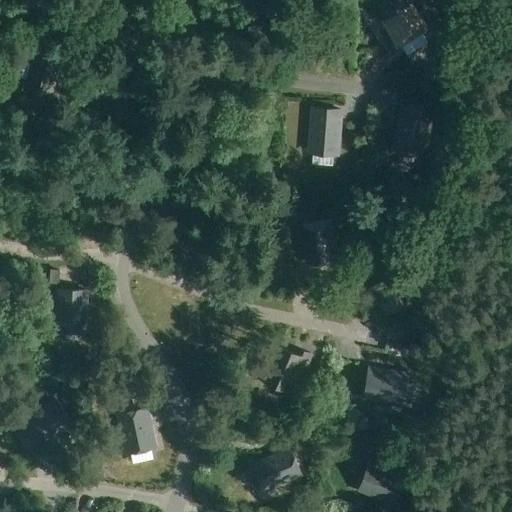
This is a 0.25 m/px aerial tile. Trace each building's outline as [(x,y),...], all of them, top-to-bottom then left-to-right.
[(409,5),(405,0),(383,0),(376,4),(385,20),(381,22),(397,49),(428,31),(412,3),(409,5)] [(440,17),(432,22),(439,32),(446,28),(440,17)] [(44,25),(34,25),(33,35),(43,35),(44,25)] [(52,98),(65,54),(37,45),(23,89),(52,98)] [(214,109),(216,95),(206,94),(204,108),(214,109)] [(392,148),(428,153),(432,120),(427,119),(429,106),(402,102),(401,115),(396,115),(392,148)] [(309,151),(337,154),(341,110),(313,108),(309,151)] [(289,193),(288,179),(279,180),(280,194),(289,193)] [(355,221),(365,220),(364,205),(354,206),(355,221)] [(335,261),(332,249),(338,248),(333,219),(296,226),(302,255),(307,254),(310,265),(335,261)] [(49,281),(58,282),(59,269),(50,269),(49,281)] [(388,316),(412,298),(393,271),(368,289),(388,316)] [(311,283),(311,321),(345,321),(345,283),(311,283)] [(85,330),(86,309),(87,290),(59,289),(57,329),(85,330)] [(302,356),(276,344),(266,367),(261,364),(255,378),(291,394),(302,368),(307,370),(314,354),(305,350),(302,356)] [(372,371),(368,398),(408,403),(411,375),(372,371)] [(145,391),(133,393),(134,401),(146,399),(145,391)] [(20,423),(40,449),(74,422),(54,396),(20,423)] [(143,414),(115,414),(115,458),(143,458),(143,414)] [(271,436),(275,445),(287,440),(283,431),(271,436)] [(290,448),(253,464),(265,490),(302,473),(290,448)] [(384,501),(383,505),(397,511),(402,499),(396,496),(405,475),(382,465),(384,459),(372,454),(357,490),(384,501)]
